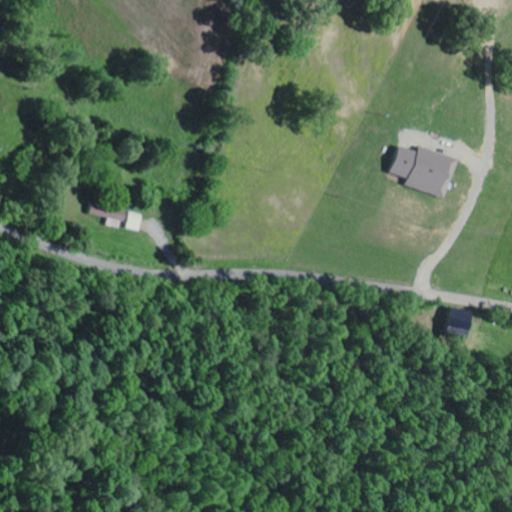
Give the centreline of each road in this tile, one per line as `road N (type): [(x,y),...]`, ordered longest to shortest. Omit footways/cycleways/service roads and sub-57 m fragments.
road 1 (residential): [(511,309),(287,273),(110,268),(0,227)]
road 2 (residential): [(511,135),(421,111),(289,41),(271,0)]
